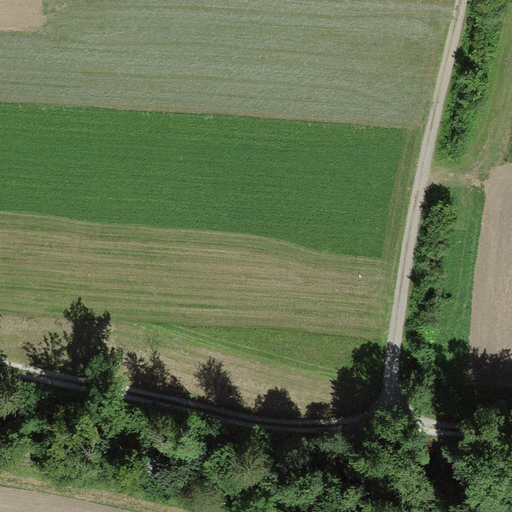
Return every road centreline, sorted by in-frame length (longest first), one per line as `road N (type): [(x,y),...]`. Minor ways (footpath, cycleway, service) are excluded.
road 1 (track): [(0,364),(310,429),(388,415),(408,250),(457,0)]
road 2 (track): [(511,433),(456,431),(388,415)]
